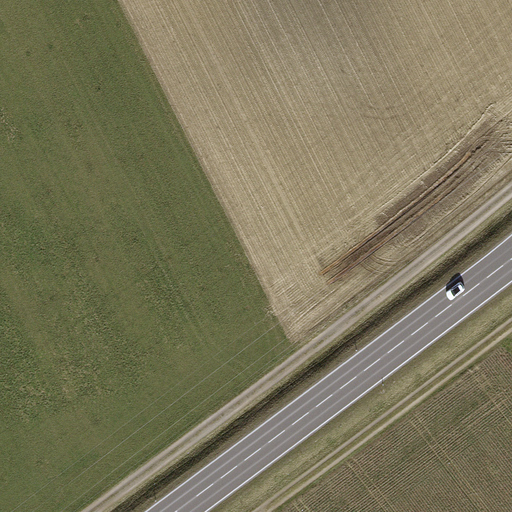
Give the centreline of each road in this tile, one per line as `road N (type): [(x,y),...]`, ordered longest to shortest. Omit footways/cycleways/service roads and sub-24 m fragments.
road 1 (track): [(511,190),(84,511)]
road 2 (primary): [(174,511),(511,258)]
road 3 (track): [(511,322),(261,511)]
